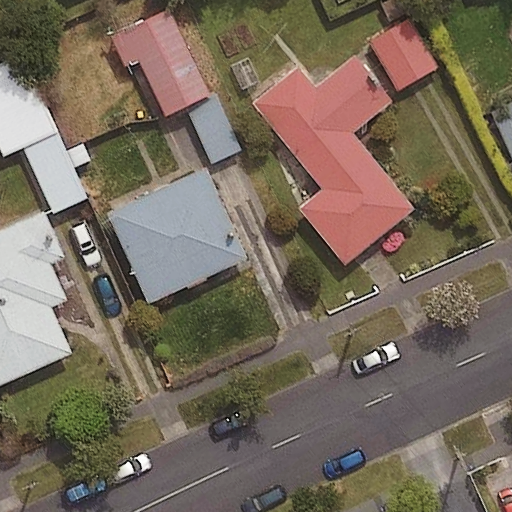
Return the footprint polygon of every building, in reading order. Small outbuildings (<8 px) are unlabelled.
[(210,98),(170,13),(125,34),(165,119),(210,98)] [(437,71),(408,21),(370,42),(399,92),(437,71)] [(65,152),(24,55),(0,65),(0,152),(2,159),(24,149),(52,215),(86,201),(72,169),(90,162),(83,144),(65,152)] [(298,70),(252,107),(322,193),(298,213),(344,270),(415,213),(353,137),(393,105),(355,60),(315,92),(298,70)] [(205,173),(106,217),(147,308),(246,264),(205,173)] [(64,263),(43,216),(0,235),(0,388),(71,357),(51,312),(67,305),(51,269),(64,263)]
